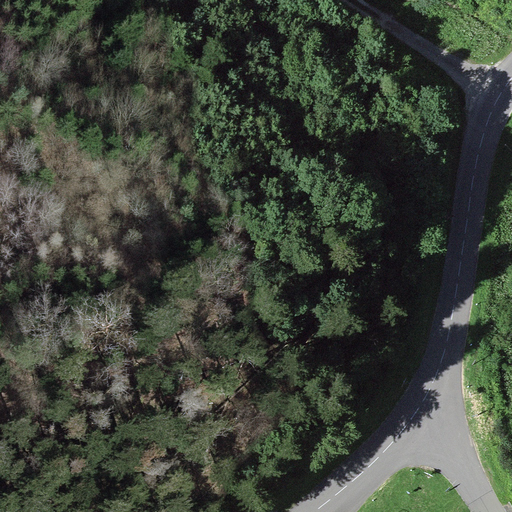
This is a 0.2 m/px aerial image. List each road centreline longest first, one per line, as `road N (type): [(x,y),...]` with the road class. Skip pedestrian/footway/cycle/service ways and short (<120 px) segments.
road 1 (secondary): [(511,78),(485,129),(446,342),(416,412)]
road 2 (track): [(350,0),(494,105)]
road 3 (secondary): [(416,412),(313,511)]
road 4 (secondary): [(416,412),(442,436),(487,511)]
